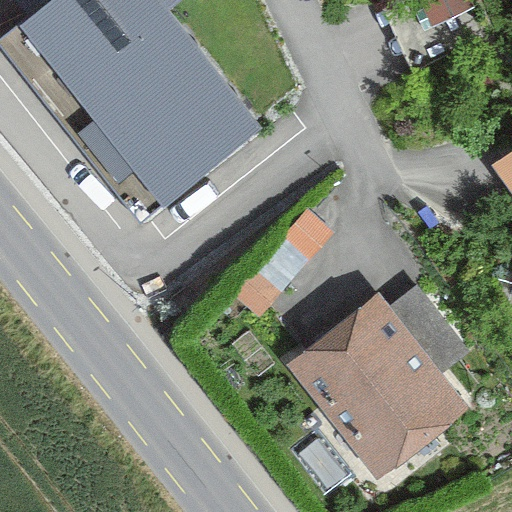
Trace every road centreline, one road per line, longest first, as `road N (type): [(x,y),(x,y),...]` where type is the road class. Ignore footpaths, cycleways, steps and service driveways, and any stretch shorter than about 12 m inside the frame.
road 1 (tertiary): [(0,219),(227,511)]
road 2 (residential): [(292,0),(387,186)]
